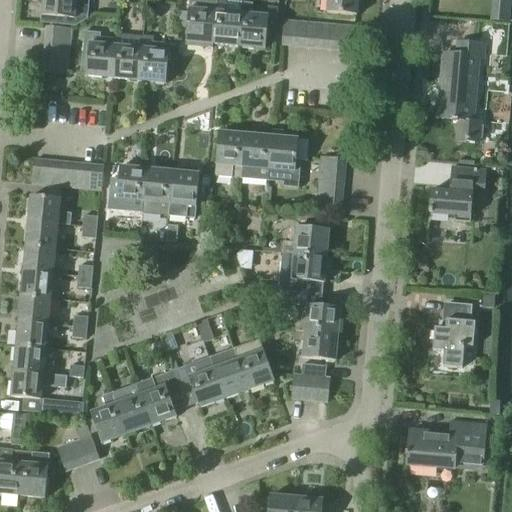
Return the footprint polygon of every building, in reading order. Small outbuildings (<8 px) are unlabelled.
[(38,0),(38,5),(40,7),(43,7),(42,18),(51,18),(50,24),(76,27),(86,21),(88,0),(38,0)] [(201,1),(194,0),(189,0),(186,44),(186,47),(212,49),(213,46),(215,14),(216,2),(201,1)] [(358,0),(328,0),(327,15),(357,17),(358,0)] [(226,14),(227,3),(216,2),(215,14),(213,46),(239,48),(241,16),(226,14)] [(266,30),(276,31),(277,10),(268,9),(268,18),(251,17),(252,5),(242,4),(241,16),(239,48),(265,50),(266,30)] [(282,46),(284,46),(294,47),(296,24),(284,23),(282,46)] [(306,49),(308,25),(296,24),(294,47),(306,49)] [(318,50),(320,26),(308,25),(306,49),(318,50)] [(320,26),(318,50),(330,51),(332,27),(320,26)] [(342,52),(344,28),(332,27),(330,51),(342,52)] [(356,33),(356,29),(344,28),(342,52),(354,53),(356,33)] [(46,40),(70,42),(71,31),(47,29),(46,40)] [(116,47),(116,42),(101,40),(101,35),(85,34),(82,74),(85,77),(87,77),(87,79),(113,81),(116,47)] [(142,49),(143,39),(116,37),(116,42),(116,47),(113,81),(139,83),(142,50),(142,49)] [(153,45),(153,41),(154,40),(143,39),(142,49),(142,50),(139,83),(166,85),(169,46),(153,45)] [(70,42),(46,40),(45,51),(69,53),(70,42)] [(485,47),(458,45),(457,57),(444,56),(438,120),(453,121),(453,123),(457,123),(456,141),(479,143),(480,140),(482,141),(483,128),(481,128),(481,125),(473,124),(473,123),(478,59),(484,60),(485,47)] [(44,62),(68,64),(69,53),(45,51),(44,62)] [(68,64),(44,62),(43,73),(66,76),(68,64)] [(359,127),(358,138),(354,138),(353,144),(366,145),(367,127),(359,127)] [(272,139),(269,171),(270,171),(269,182),(283,184),(283,188),(298,189),(299,172),(296,172),(296,161),(306,162),(308,142),(298,142),(298,141),(283,139),(283,133),(272,132),(272,139)] [(242,180),(245,136),(219,134),(215,178),(242,180)] [(269,171),(272,139),(245,136),(242,180),(269,182),(270,171),(269,171)] [(346,161),(322,159),(321,171),(345,173),(346,161)] [(34,162),(32,186),(44,187),(46,163),(34,162)] [(46,163),(44,187),(55,188),(57,164),(46,163)] [(57,164),(55,188),(67,189),(69,166),(57,164)] [(78,190),(81,167),(69,166),(67,189),(78,190)] [(90,191),(92,168),(81,167),(78,190),(90,191)] [(101,192),(104,169),(103,169),(92,168),(90,191),(101,192)] [(142,215),(146,171),(120,169),(117,201),(134,203),(133,214),(142,215)] [(195,220),(199,176),(197,176),(197,170),(183,169),(183,174),(173,173),(169,218),(185,219),(195,220)] [(487,173),(453,169),(451,193),(433,192),(431,215),(456,217),(455,224),(471,225),(474,191),(485,192),(487,173)] [(169,218),(173,173),(146,171),(142,215),(169,218)] [(345,173),(321,171),(320,183),(344,185),(345,173)] [(344,185),(320,183),(319,195),(343,197),(344,185)] [(343,197),(319,195),(318,207),(342,209),(343,197)] [(70,216),(58,215),(60,201),(31,199),(28,224),(57,226),(69,227),(70,216)] [(342,209),(318,207),(317,219),(340,221),(342,209)] [(83,229),(96,230),(97,219),(84,218),(83,229)] [(57,226),(28,224),(26,248),(55,251),(57,226)] [(283,254),(327,258),(330,231),(298,228),(296,244),(284,243),(283,254)] [(96,230),(83,229),(82,239),(95,241),(96,230)] [(55,251),(26,248),(24,274),(52,276),(55,251)] [(280,293),(325,297),(326,285),(325,285),(327,258),(283,254),(280,293)] [(79,279),(92,280),(93,269),(80,268),(79,279)] [(52,276),(24,274),(21,298),(50,301),(52,276)] [(92,280),(79,279),(78,290),(91,291),(92,280)] [(301,323),(296,323),(295,332),(339,336),(341,310),(324,308),(325,297),(280,293),(279,304),(303,306),(301,323)] [(50,301),(21,298),(19,323),(48,326),(50,301)] [(482,298),(482,310),(494,310),(494,298),(482,298)] [(472,307),(449,305),(446,331),(435,330),(433,352),(444,353),(443,369),(463,371),(465,348),(474,349),(476,325),(471,324),(472,307)] [(74,329),(88,330),(89,319),(75,318),(74,329)] [(208,321),(197,325),(198,326),(205,345),(215,341),(208,322),(208,321)] [(48,326),(19,323),(17,348),(45,351),(48,326)] [(73,340),(87,341),(88,330),(74,329),(73,340)] [(339,336),(295,332),(294,342),(305,343),(304,360),(336,363),(339,336)] [(274,383),(260,342),(234,351),(238,362),(239,362),(250,392),(274,383)] [(45,351),(17,348),(14,374),(43,377),(45,351)] [(239,362),(238,362),(223,368),(219,356),(209,360),(213,371),(214,371),(225,400),(246,393),(250,392),(239,362)] [(213,371),(209,360),(173,373),(183,399),(195,395),(200,409),(225,400),(214,371),(213,371)] [(318,379),(326,380),(327,369),(303,366),(302,377),(306,378),(318,379)] [(84,370),(71,369),(70,379),(83,381),(84,370)] [(183,399),(173,373),(137,386),(141,398),(152,427),(176,419),(171,404),(183,399)] [(13,393),(12,398),(41,401),(42,388),(66,391),(67,379),(43,377),(14,374),(13,393)] [(294,377),(292,400),(304,401),(306,378),(302,377),(294,377)] [(318,379),(306,378),(304,401),(316,402),(318,379)] [(328,404),(330,380),(326,380),(318,379),(316,402),(328,404)] [(112,395),(116,407),(127,436),(152,427),(141,398),(137,386),(127,389),(112,395)] [(116,407),(112,395),(103,399),(107,410),(92,416),(102,445),(127,436),(116,407)] [(81,405),(48,402),(47,414),(80,417),(81,405)] [(24,421),(12,420),(10,442),(22,443),(24,421)] [(80,443),(92,439),(86,424),(75,428),(80,443)] [(471,471),(472,454),(485,455),(488,427),(451,424),(450,436),(411,432),(408,467),(456,471),(456,470),(471,471)] [(92,439),(80,443),(88,465),(100,461),(92,439)] [(88,465),(80,443),(69,447),(77,469),(88,465)] [(58,451),(66,473),(77,469),(69,447),(58,451)] [(0,496),(19,498),(23,454),(14,453),(0,451),(0,496)] [(23,454),(19,498),(45,501),(50,456),(23,454)] [(472,454),(471,471),(484,472),(485,455),(472,454)] [(295,511),(296,501),(270,499),(268,511),(295,511)] [(321,511),(323,503),(296,501),(295,511),(321,511)]
